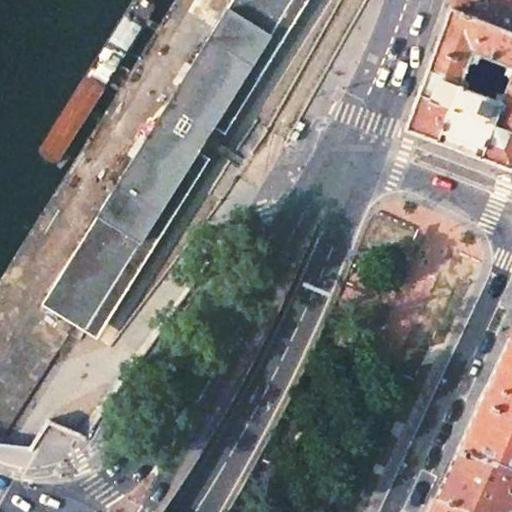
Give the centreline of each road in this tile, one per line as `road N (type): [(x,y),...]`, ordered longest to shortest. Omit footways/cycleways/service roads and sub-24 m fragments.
road 1 (primary): [(357,168),(307,301),(251,412),(187,511)]
road 2 (primary): [(246,307),(141,458),(103,489),(32,511)]
road 3 (residential): [(384,511),(511,248)]
road 4 (primary): [(246,307),(215,389),(147,511)]
road 5 (primary): [(357,168),(315,177),(246,307)]
road 6 (primary): [(419,0),(357,168)]
road 7 (residential): [(511,207),(357,168)]
